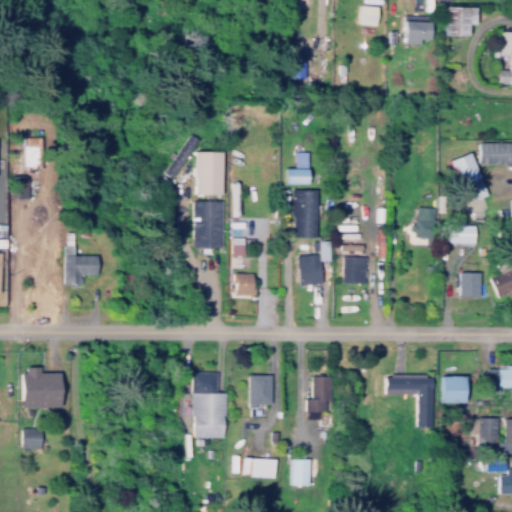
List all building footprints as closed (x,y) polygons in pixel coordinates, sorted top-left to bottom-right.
[(357,0),(375,1),(373,21),(355,19),(357,0)] [(443,2),(472,2),(471,19),(465,19),(464,30),(442,30),(443,2)] [(401,9),(425,10),(425,33),(416,33),(416,39),(400,39),(401,9)] [(497,26),(511,27),(511,79),(493,78),(494,64),(505,65),(506,51),(495,51),(497,26)] [(511,141),(477,142),(477,163),(511,162),(511,141)] [(220,194),(221,151),(192,150),(191,193),(220,194)] [(307,150),(292,151),(292,166),(280,167),(280,183),(307,182),(307,150)] [(451,158),(464,193),(482,187),(469,152),(451,158)] [(289,235),(314,236),(315,189),(290,188),(289,235)] [(219,200),(188,199),(187,247),(218,247),(219,200)] [(431,206),(412,206),(411,236),(430,237),(431,206)] [(446,242),(472,242),(473,224),(446,224),(446,242)] [(226,254),(241,254),(242,236),(226,236),(226,254)] [(61,240),(71,240),(71,249),(93,250),(93,268),(76,268),(76,277),(61,277),(61,240)] [(319,283),(318,260),(327,259),(326,240),(309,240),(309,253),(294,254),(295,284),(319,283)] [(363,256),(337,255),(336,282),(362,282),(363,256)] [(511,266),(487,277),(496,296),(511,289),(511,266)] [(485,282),(477,282),(477,271),(454,272),(455,296),(485,295),(485,282)] [(226,292),(252,293),(253,273),(227,272),(226,292)] [(483,364),(502,364),(502,361),(511,361),(511,364),(511,383),(494,383),(494,388),(483,388),(483,364)] [(18,368),(22,368),(23,362),(36,362),(36,368),(56,368),(56,401),(18,401),(18,368)] [(189,367),(215,367),(215,388),(223,388),(223,411),(220,411),(220,432),(191,432),(191,411),(189,411),(189,367)] [(244,369),(266,369),(266,400),(244,400),(244,369)] [(381,389),(381,373),(388,373),(388,369),(423,369),(423,372),(429,372),(429,421),(413,421),(413,389),(381,389)] [(438,370),(461,371),(460,397),(437,396),(438,370)] [(307,371),(328,371),(328,395),(320,395),(321,406),(300,406),(300,393),(307,393),(307,371)] [(499,414),(511,414),(511,447),(493,447),(493,438),(499,438),(499,414)] [(468,416),(468,424),(475,425),(475,443),(495,444),(496,417),(468,416)] [(18,422),(37,423),(37,442),(18,442),(18,422)] [(239,452),(271,453),(270,473),(238,471),(239,452)] [(287,453),(313,454),(313,481),(287,480),(287,453)] [(493,494),(511,494),(511,467),(504,467),(504,474),(493,474),(493,494)]
